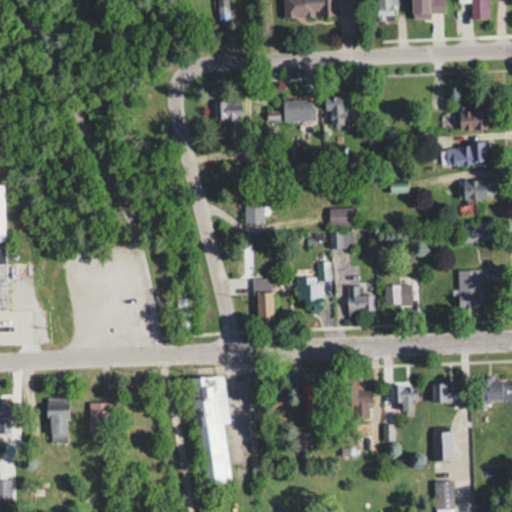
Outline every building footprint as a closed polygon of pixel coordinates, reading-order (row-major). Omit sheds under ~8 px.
[(227,0),(216,0),(216,20),(227,20),(227,0)] [(333,0),(281,0),(282,17),(334,16),(333,0)] [(394,20),(394,0),(374,0),(375,20),(394,20)] [(443,15),(442,0),(410,0),(410,15),(443,15)] [(487,0),(469,0),(470,17),(487,17),(487,0)] [(281,99),(281,120),(309,120),(309,99),(281,99)] [(216,100),(216,131),(240,131),(240,100),(216,100)] [(325,124),(348,121),(346,101),(323,103),(325,124)] [(486,109),(457,109),(457,128),(486,128),(486,109)] [(440,164),(487,163),(487,143),(439,144),(440,164)] [(457,179),(457,198),(490,198),(490,179),(457,179)] [(389,181),(389,192),(405,192),(405,181),(389,181)] [(262,224),(262,196),(243,196),(243,224),(262,224)] [(328,225),(355,225),(355,207),(328,207),(328,225)] [(460,225),(460,241),(490,241),(490,225),(460,225)] [(328,247),(350,247),(350,231),(328,231),(328,247)] [(294,277),(295,304),(322,302),(321,280),(329,279),(328,261),(315,262),(315,276),(294,277)] [(479,307),(479,269),(457,269),(457,307),(479,307)] [(253,318),(270,318),(270,278),(253,278),(253,318)] [(383,305),(413,305),(413,283),(383,283),(383,305)] [(373,311),(373,287),(345,287),(345,319),(358,319),(358,311),(373,311)] [(188,376),(201,485),(229,481),(222,421),(228,421),(221,372),(188,376)] [(478,376),(478,398),(501,398),(501,377),(478,376)] [(301,413),(319,413),(319,381),(301,381),(301,413)] [(430,381),(430,401),(459,401),(459,381),(430,381)] [(355,394),(355,382),(339,382),(339,415),(369,415),(369,394),(355,394)] [(389,383),(389,400),(399,400),(400,415),(412,414),(411,398),(416,398),(415,382),(389,383)] [(65,438),(66,398),(46,397),(45,438),(65,438)] [(87,432),(109,432),(109,400),(87,400),(87,432)] [(451,503),(451,480),(431,480),(431,503),(451,503)]
